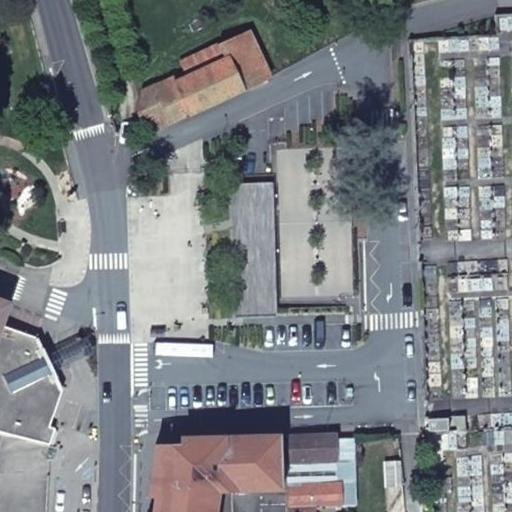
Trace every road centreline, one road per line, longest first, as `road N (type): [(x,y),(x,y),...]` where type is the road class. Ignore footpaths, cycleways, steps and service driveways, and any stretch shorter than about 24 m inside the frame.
road 1 (residential): [(103,172),(411,27),(511,0)]
road 2 (secondary): [(115,511),(113,298)]
road 3 (secondary): [(103,172),(54,0)]
road 4 (secondary): [(113,298),(103,172)]
